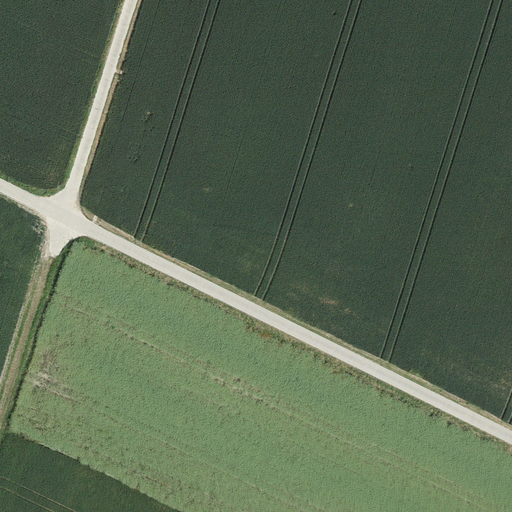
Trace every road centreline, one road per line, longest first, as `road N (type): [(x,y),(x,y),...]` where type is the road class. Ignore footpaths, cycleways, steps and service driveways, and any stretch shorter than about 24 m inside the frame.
road 1 (track): [(511,437),(0,184)]
road 2 (track): [(130,0),(63,215)]
